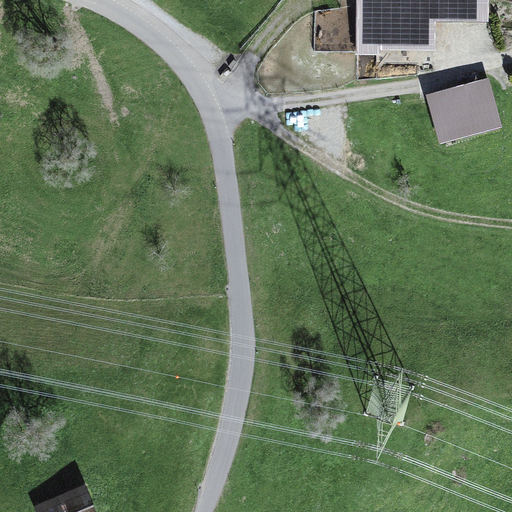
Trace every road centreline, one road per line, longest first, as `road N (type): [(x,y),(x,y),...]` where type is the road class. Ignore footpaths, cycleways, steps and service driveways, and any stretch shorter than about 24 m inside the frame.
road 1 (unclassified): [(110,0),(189,59),(208,83),(227,135),(248,357),(236,429),(208,511)]
road 2 (track): [(256,110),(385,196),(444,217),(511,225)]
